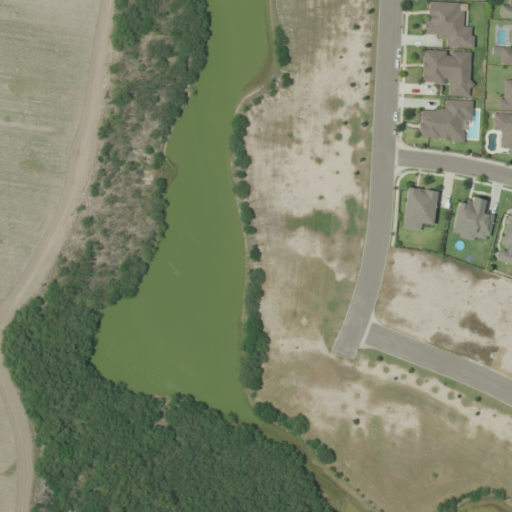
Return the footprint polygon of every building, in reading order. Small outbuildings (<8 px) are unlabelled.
[(443,47),(472,48),(472,27),(462,27),(463,12),(457,12),(457,2),(422,1),(421,36),(444,37),(443,47)] [(471,51),(420,50),(419,83),(447,85),(446,96),(469,96),(471,51)] [(418,109),(417,140),(461,141),(462,122),(470,122),(470,100),(441,99),(441,109),(418,109)] [(420,231),(421,222),(432,223),(435,190),(405,187),(401,229),(420,231)] [(492,213),(483,211),(485,199),(466,196),(464,204),(455,203),(450,236),(487,242),(492,213)]
